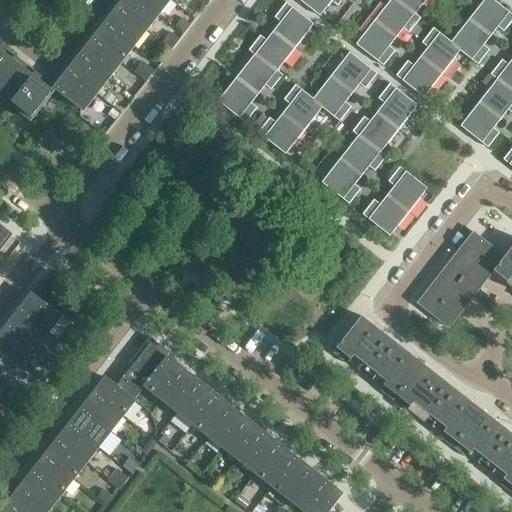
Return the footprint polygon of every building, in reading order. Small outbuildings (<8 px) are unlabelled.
[(159,16),(138,0),(123,0),(117,9),(137,25),(146,32),(159,16)] [(171,0),(170,0),(138,0),(159,16),(171,0)] [(299,0),(320,16),(333,0),(299,0)] [(421,19),(415,14),(415,15),(395,0),(391,0),(375,21),(397,38),(404,28),(410,33),(421,19)] [(395,0),(415,15),(415,14),(426,0),(395,0)] [(511,22),(511,14),(493,0),(485,0),(470,20),(491,36),(498,27),(504,32),(511,22)] [(295,48),(314,24),(286,3),(275,18),(281,23),(274,32),(295,48)] [(146,32),(137,25),(117,9),(105,25),(134,48),(146,32)] [(484,46),(491,36),(470,20),(452,43),(451,43),(460,51),(479,65),(490,50),(484,46)] [(389,47),(397,38),(375,21),(357,45),(384,66),(395,52),(389,47)] [(134,48),(105,25),(92,40),(122,63),(134,48)] [(443,74),(460,51),(451,43),(452,43),(434,28),(422,43),(429,48),(421,57),(443,74)] [(277,71),(294,49),(295,48),(274,32),(267,41),(261,36),(249,50),(255,55),(276,72),(277,71)] [(122,63),(92,40),(80,56),(109,79),(122,63)] [(0,76),(12,61),(11,60),(0,51),(0,49),(3,46),(0,44),(0,76)] [(378,74),(350,53),(332,77),(353,93),(360,84),(366,89),(378,74)] [(283,76),(282,75),(277,71),(276,72),(255,55),(237,78),(259,94),(266,85),(272,90),(283,76)] [(0,97),(10,105),(32,77),(31,76),(19,66),(23,62),(15,56),(11,60),(12,61),(0,76),(0,97)] [(109,79),(80,56),(68,72),(97,95),(109,79)] [(424,97),(442,75),(443,74),(421,57),(414,66),(408,61),(397,76),(424,97)] [(511,91),(511,61),(509,65),(503,61),(491,75),(497,80),(511,91)] [(30,121),(53,93),(39,82),(43,78),(35,71),(31,76),(32,77),(10,105),(30,121)] [(97,95),(68,72),(55,88),(84,111),(97,95)] [(346,103),(353,93),(332,77),(314,99),(313,100),(322,108),(340,122),(352,107),(346,103)] [(251,104),(259,94),(237,78),(219,102),(246,123),(257,109),(251,104)] [(511,91),(497,80),(480,103),(501,119),(508,110),(511,113),(511,91)] [(399,129),(418,106),(390,84),(379,99),(385,104),(378,113),(399,129)] [(305,131),(322,108),(313,100),(314,99),(296,85),(284,100),(290,105),(283,114),(305,131)] [(494,129),(501,119),(480,103),(461,126),(489,148),(500,133),(494,129)] [(380,153),(381,152),(398,130),(399,129),(378,113),(370,122),(364,117),(353,132),(359,136),(380,153)] [(286,154),(305,131),(283,114),(276,123),(270,118),(259,133),(286,154)] [(387,157),(386,156),(381,152),(380,153),(359,136),(341,159),(362,176),(369,166),(376,171),(387,157)] [(355,185),(362,176),(341,159),(322,183),(350,204),(361,190),(355,185)] [(409,213),(428,189),(400,167),(389,182),(395,187),(388,196),(409,213)] [(390,236),(409,213),(388,196),(380,205),(374,200),(363,215),(390,236)] [(0,250),(12,235),(0,225),(0,250)] [(469,250),(480,237),(474,232),(463,246),(464,247),(464,246),(469,250)] [(476,255),(486,242),(480,237),(469,250),(476,255)] [(482,260),(493,247),(486,242),(476,255),(482,260)] [(479,288),(493,270),(494,269),(488,265),(482,260),(476,255),(469,250),(464,246),(464,247),(449,265),(464,277),(459,283),(474,295),(473,295),(474,296),(480,289),(479,288)] [(488,265),(499,252),(493,247),(482,260),(488,265)] [(511,248),(505,257),(495,271),(511,284),(511,248)] [(494,271),(495,271),(505,257),(499,252),(488,265),(494,269),(493,270),(494,271)] [(474,295),(459,283),(464,277),(449,265),(448,264),(443,272),(444,272),(429,290),(429,291),(436,296),(444,303),(452,309),(459,314),(459,313),(473,295),(474,295)] [(41,301),(46,295),(40,290),(35,296),(41,301)] [(426,310),(436,296),(429,291),(429,290),(428,290),(417,304),(426,310)] [(61,317),(32,294),(20,310),(49,333),(61,317)] [(433,316),(444,303),(436,296),(426,310),(433,316)] [(441,322),(452,309),(444,303),(433,316),(441,322)] [(449,328),(460,314),(459,313),(459,314),(452,309),(441,322),(449,328)] [(49,333),(20,310),(7,326),(36,349),(49,333)] [(423,364),(362,316),(338,348),(338,349),(337,351),(348,360),(350,358),(361,366),(385,386),(384,388),(396,398),(423,364)] [(36,349),(7,326),(0,335),(0,345),(24,365),(36,349)] [(145,387),(168,358),(167,357),(169,353),(150,338),(139,353),(135,357),(130,365),(132,367),(117,386),(135,400),(145,387)] [(24,365),(0,345),(0,371),(12,381),(24,365)] [(161,399),(184,370),(168,357),(168,358),(145,387),(161,399)] [(483,410),(423,364),(396,398),(409,407),(410,405),(411,406),(414,402),(423,409),(420,413),(435,425),(438,421),(448,428),(445,432),(445,433),(444,435),(456,444),(483,410)] [(177,412),(200,382),(184,370),(161,399),(177,412)] [(0,395),(12,381),(0,371),(0,395)] [(135,400),(117,386),(106,378),(94,394),(123,417),(135,401),(135,400)] [(193,424),(216,394),(200,382),(177,412),(193,424)] [(123,417),(94,394),(81,410),(110,433),(123,417)] [(209,436),(232,407),(216,394),(193,424),(209,436)] [(225,449),(248,419),(232,407),(209,436),(225,449)] [(110,433),(81,410),(69,426),(98,449),(110,433)] [(511,433),(483,410),(456,444),(468,454),(470,452),(471,452),(474,448),(484,456),(480,460),(495,472),(498,468),(508,475),(505,479),(505,480),(504,482),(511,488),(511,433)] [(240,461),(263,431),(248,419),(225,449),(240,461)] [(98,449),(69,426),(56,442),(86,464),(98,449)] [(256,473),(279,444),(263,431),(240,461),(256,473)] [(86,464),(56,442),(44,457),(73,480),(86,464)] [(272,485),(295,456),(279,444),(256,473),(272,485)] [(287,498),(310,469),(295,456),(272,485),(287,498)] [(73,480),(44,457),(32,473),(61,496),(73,480)] [(303,510),(326,481),(310,469),(287,498),(303,510)] [(61,496),(32,473),(19,489),(49,511),(61,496)] [(305,511),(328,511),(342,494),(326,481),(303,510),(305,511)] [(48,511),(49,511),(19,489),(7,505),(16,511),(48,511)]
